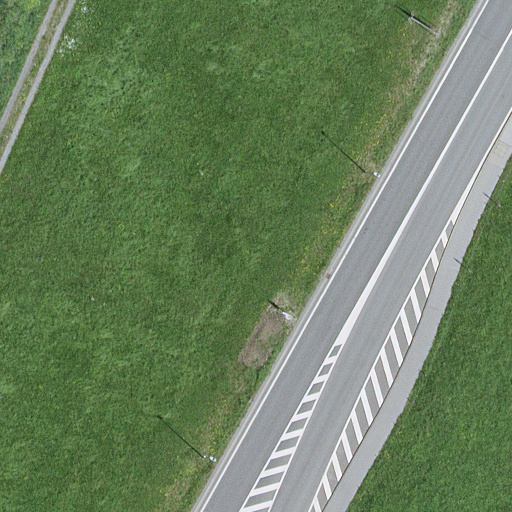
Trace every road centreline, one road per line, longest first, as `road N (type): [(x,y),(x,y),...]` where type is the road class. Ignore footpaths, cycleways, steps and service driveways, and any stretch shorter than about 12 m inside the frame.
road 1 (primary): [(511,48),(257,511)]
road 2 (track): [(0,155),(66,0)]
